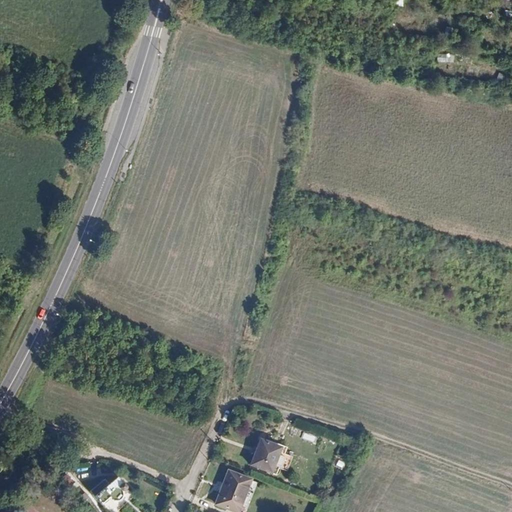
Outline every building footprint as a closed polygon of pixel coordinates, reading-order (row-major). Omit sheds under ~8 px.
[(436,62),(452,62),(452,53),(436,54),(436,62)] [(303,433),(301,437),(312,442),(314,437),(303,433)] [(262,441),(253,467),(279,477),(289,449),(282,446),(281,448),(262,441)] [(231,474),(218,507),(232,511),(240,511),(252,482),(231,474)] [(118,479),(96,497),(103,505),(110,499),(112,500),(113,502),(116,502),(118,502),(120,501),(121,500),(122,499),(123,497),(123,495),(123,493),(127,492),(128,490),(128,488),(127,486),(125,484),(123,483),(118,479)]
